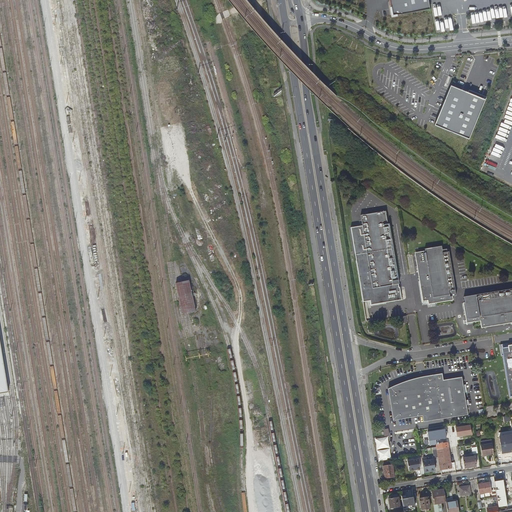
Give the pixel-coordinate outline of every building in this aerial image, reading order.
[(392,15),(396,15),(396,16),(397,16),(397,15),(429,9),(427,0),(388,0),(391,12),(392,15)] [(452,87),(451,86),(434,126),(469,140),(485,100),(483,100),(468,93),(465,92),(461,90),(452,86),(452,87)] [(468,93),(483,100),(483,98),(485,99),(485,100),(486,98),(484,97),(469,91),(468,92),(468,93)] [(363,294),(370,293),(371,301),(372,305),(403,300),(401,288),(400,288),(399,285),(401,284),(400,282),(398,281),(387,213),(363,216),(364,226),(353,228),(357,255),(360,255),(361,261),(358,261),(363,294)] [(432,301),(439,304),(453,301),(454,297),(457,297),(456,291),(454,290),(448,250),(444,251),(442,247),(426,250),(426,253),(418,255),(418,257),(417,257),(417,260),(418,261),(419,263),(420,266),(418,266),(424,302),(429,301),(432,301)] [(222,274),(217,277),(222,285),(227,282),(222,274)] [(180,282),(175,283),(182,314),(187,313),(195,311),(195,309),(197,308),(194,296),(192,297),(191,294),(193,293),(191,286),(189,286),(188,280),(180,282)] [(468,316),(473,316),(474,324),(481,323),(482,330),(511,325),(511,292),(477,298),(476,296),(465,298),(468,316)] [(364,302),(371,301),(370,293),(363,294),(364,302)] [(0,327),(0,393),(10,392),(0,327)] [(508,348),(503,349),(511,397),(511,345),(509,346),(508,348)] [(442,374),(424,376),(425,383),(443,380),(442,374)] [(393,386),(388,389),(393,421),(422,416),(440,413),(441,419),(468,414),(466,405),(465,400),(464,393),(463,385),(462,377),(443,380),(425,383),(424,376),(419,378),(417,378),(407,381),(406,381),(405,382),(395,385),(393,386)] [(440,413),(422,416),(423,422),(441,419),(440,413)] [(470,425),(455,427),(457,436),(471,434),(470,425)] [(445,429),(427,432),(429,445),(438,443),(437,439),(446,438),(445,429)] [(511,450),(511,449),(511,434),(499,436),(502,453),(511,452),(511,450)] [(389,437),(376,438),(379,461),(392,459),(389,437)] [(493,453),(492,444),(481,445),(480,445),(481,455),(493,453)] [(439,465),(451,463),(449,448),(437,450),(439,465)] [(465,467),(476,466),(475,456),(464,458),(465,467)] [(409,471),(420,469),(418,459),(407,461),(409,471)] [(393,464),(384,466),(385,479),(395,477),(393,464)] [(493,476),(495,489),(496,494),(497,502),(500,501),(501,500),(500,495),(502,495),(499,480),(498,480),(497,476),(493,476)] [(492,495),(496,494),(495,489),(491,490),(490,482),(477,484),(479,494),(492,492),(492,495)] [(470,485),(460,486),(461,492),(459,492),(459,495),(471,493),(470,485)] [(444,489),(432,491),(435,511),(442,511),(441,502),(446,502),(444,489)] [(405,495),(401,496),(403,506),(409,505),(410,507),(415,507),(413,496),(406,498),(405,495)] [(391,507),(401,506),(399,496),(389,498),(391,507)] [(430,496),(421,497),(422,510),(431,508),(430,496)] [(447,511),(458,511),(457,501),(446,502),(447,511)]
